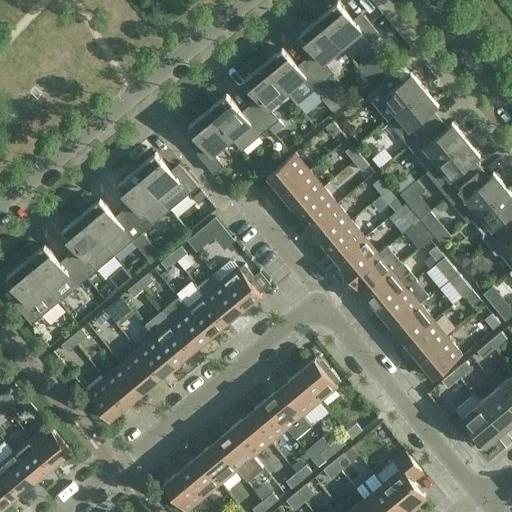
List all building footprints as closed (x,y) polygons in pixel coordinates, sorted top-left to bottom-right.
[(338,1),(319,17),(344,46),(351,55),(369,40),(371,43),(381,35),(365,15),(356,22),(338,1)] [(344,46),(319,17),(300,33),(318,54),(309,61),(325,81),(335,73),(326,61),(344,46)] [(283,47),(264,63),(288,92),(289,91),(298,103),(315,88),(316,89),(317,88),(325,81),(309,61),(301,68),(283,47)] [(288,92),(264,63),(245,78),(262,100),(254,107),(270,127),(274,132),(284,125),(279,119),(280,119),(270,107),(288,92)] [(402,80),(395,71),(367,94),(388,119),(425,88),(411,72),(410,72),(411,73),(402,80)] [(325,81),(317,88),(324,96),(332,89),(325,81)] [(439,105),(425,88),(388,119),(409,145),(437,121),(429,113),(438,106),(439,105)] [(208,109),(233,138),(242,150),(270,127),(254,107),(245,114),(228,93),(208,109)] [(233,138),(208,109),(189,124),(207,146),(198,153),(214,173),(224,164),(215,153),(233,138)] [(326,126),(335,136),(342,130),(333,120),(326,126)] [(444,130),(437,121),(409,145),(429,169),(438,162),(467,138),(453,121),(452,122),(452,123),(444,130)] [(481,155),(467,138),(438,162),(452,179),(453,178),(459,186),(478,171),(471,163),(479,156),(480,156),(481,155)] [(353,144),(346,150),(355,160),(362,154),(353,144)] [(269,174),(268,174),(277,185),(278,184),(277,183),(279,182),(285,190),(310,169),(296,151),(269,174)] [(156,152),(137,168),(161,197),(171,209),(189,194),(199,185),(183,166),(174,173),(156,152)] [(370,164),(362,154),(355,160),(363,170),(370,164)] [(161,197),(137,168),(118,183),(136,204),(127,212),(144,231),(171,209),(161,197)] [(324,186),(310,169),(285,190),(292,197),(290,199),(289,198),(288,199),(296,209),(324,186)] [(485,180),(478,171),(459,186),(466,194),(465,195),(479,212),(508,188),(494,171),(493,172),(494,173),(485,180)] [(381,177),(374,183),(382,193),(390,188),(381,177)] [(338,202),(324,186),(296,209),(305,219),(306,218),(305,217),(307,215),(313,223),(338,202)] [(398,197),(390,188),(382,193),(390,203),(398,197)] [(511,193),(508,188),(479,212),(473,217),(486,233),(485,233),(484,237),(491,245),(511,227),(511,193)] [(208,206),(213,214),(232,199),(227,192),(208,206)] [(101,198),(82,213),(116,254),(144,231),(127,212),(119,219),(101,198)] [(414,208),(422,217),(432,209),(433,208),(425,199),(414,208)] [(352,219),(338,202),(313,223),(319,231),(318,232),(317,231),(316,232),(324,242),(352,219)] [(457,231),(467,224),(451,202),(441,209),(457,231)] [(413,207),(407,213),(415,223),(422,217),(413,207)] [(432,209),(422,217),(430,227),(436,234),(443,242),(453,234),(432,209)] [(116,254),(82,213),(63,229),(80,250),(72,258),(88,277),(116,254)] [(430,227),(422,217),(415,223),(423,233),(430,227)] [(366,236),(352,219),(324,242),(332,252),(333,251),(332,250),(334,248),(341,256),(366,236)] [(207,224),(190,239),(199,250),(216,235),(207,224)] [(511,227),(491,245),(497,252),(501,253),(502,252),(511,264),(511,227)] [(134,240),(142,249),(152,241),(144,231),(134,239),(134,240)] [(380,252),(366,236),(341,256),(347,264),(344,266),(343,267),(351,276),(380,252)] [(45,244),(26,259),(60,300),(88,277),(72,258),(63,265),(45,244)] [(189,251),(183,244),(173,253),(178,260),(189,251)] [(389,244),(380,252),(351,276),(358,286),(359,285),(362,282),(368,290),(403,261),(389,244)] [(445,255),(437,245),(430,251),(438,260),(445,255)] [(178,260),(173,253),(163,261),(168,268),(178,260)] [(438,260),(436,262),(450,278),(459,271),(454,265),(445,255),(438,260)] [(60,300),(26,259),(7,275),(25,296),(16,304),(32,324),(60,300)] [(231,260),(216,272),(245,307),(262,293),(262,292),(261,292),(250,279),(255,275),(245,263),(241,267),(239,265),(235,260),(231,260)] [(417,278),(403,261),(368,290),(375,298),(373,299),(372,298),(371,299),(379,309),(407,286),(417,278)] [(459,271),(450,278),(464,295),(466,294),(473,288),(465,278),(459,271)] [(155,279),(149,272),(139,280),(145,287),(155,279)] [(216,272),(199,286),(226,318),(233,312),(235,314),(234,315),(235,315),(245,307),(216,272)] [(145,287),(139,280),(129,289),(135,296),(145,287)] [(196,283),(179,296),(211,335),(221,327),(220,326),(219,327),(218,325),(226,318),(199,286),(196,283)] [(421,303),(407,286),(379,309),(387,319),(388,318),(388,317),(389,316),(396,323),(421,303)] [(481,298),(473,288),(466,294),(474,304),(481,298)] [(211,335),(179,296),(163,310),(192,346),(200,339),(202,341),(201,342),(201,343),(211,335)] [(122,307),(116,300),(106,308),(111,315),(122,307)] [(435,319),(421,303),(396,323),(402,331),(400,333),(400,332),(399,332),(407,342),(435,319)] [(111,315),(106,308),(95,316),(101,324),(111,315)] [(192,346),(163,310),(146,324),(155,335),(178,362),(188,354),(187,353),(186,354),(185,352),(192,346)] [(493,312),(486,318),(494,328),(501,322),(493,312)] [(448,336),(435,319),(407,342),(415,352),(416,351),(415,350),(417,349),(423,357),(448,336)] [(88,335),(82,327),(72,336),(78,343),(88,335)] [(508,338),(502,330),(490,340),(496,348),(508,338)] [(178,362),(155,335),(138,348),(159,373),(167,367),(168,369),(167,370),(168,371),(178,362)] [(78,343),(72,336),(62,344),(68,351),(78,343)] [(463,353),(448,336),(423,357),(430,364),(428,366),(427,365),(426,366),(435,377),(436,376),(463,353)] [(496,348),(490,340),(478,350),(484,358),(496,348)] [(159,373),(138,348),(122,362),(145,390),(155,382),(154,381),(153,382),(151,380),(159,373)] [(317,358),(316,357),(298,372),(321,400),(339,386),(337,383),(342,380),(332,368),(327,372),(316,358),(317,358)] [(473,367),(467,360),(455,370),(461,377),(473,367)] [(145,390),(122,362),(105,376),(126,401),(133,394),(135,396),(134,397),(135,398),(145,390)] [(461,377),(455,370),(443,380),(449,387),(461,377)] [(321,400),(298,372),(288,380),(289,381),(290,380),(292,382),(284,389),(305,414),(321,400)] [(511,374),(498,386),(511,402),(511,374)] [(126,401),(105,376),(88,390),(110,417),(110,418),(121,409),(121,408),(120,409),(118,407),(126,401)] [(511,402),(498,386),(481,401),(502,427),(510,420),(511,422),(511,402)] [(14,396),(8,389),(0,395),(0,399),(4,404),(14,396)] [(305,414),(284,389),(276,395),(275,393),(276,392),(275,391),(265,400),(288,427),(305,414)] [(502,427),(481,401),(474,393),(456,408),(463,416),(462,416),(463,417),(474,431),(473,432),(473,433),(472,435),(472,436),(472,438),(472,440),(473,441),(474,443),(476,444),(478,445),(480,446),(483,446),(485,445),(486,445),(490,441),(497,436),(495,433),(502,427)] [(288,427),(265,400),(255,408),(256,409),(257,408),(258,410),(251,416),(271,441),(288,427)] [(271,441),(251,416),(243,423),(241,421),(242,420),(241,419),(232,427),(255,455),(271,441)] [(347,430),(352,437),(363,429),(357,422),(347,430)] [(71,450),(48,423),(31,437),(52,462),(59,456),(61,458),(60,458),(61,459),(72,450),(71,449),(71,450)] [(263,465),(255,455),(232,427),(222,435),(223,436),(223,435),(225,437),(217,444),(238,469),(247,479),(263,465)] [(340,436),(330,444),(336,451),(346,443),(340,436)] [(52,462),(31,437),(15,451),(38,479),(47,471),(46,470),(45,471),(44,469),(52,462)] [(238,469),(217,444),(210,450),(208,448),(209,447),(208,446),(198,455),(221,482),(238,469)] [(336,451),(330,444),(320,452),(326,459),(336,451)] [(406,450),(395,459),(377,475),(384,483),(407,511),(409,511),(418,505),(416,502),(426,495),(413,479),(423,471),(406,450)] [(38,479),(15,451),(0,462),(0,467),(18,490),(26,483),(28,485),(27,486),(27,487),(38,479)] [(352,461),(344,452),(334,461),(342,470),(352,461)] [(221,482),(198,455),(188,463),(189,464),(190,463),(192,465),(184,471),(205,496),(221,482)] [(342,470),(334,461),(324,469),(332,478),(342,470)] [(307,463),(297,472),(302,479),(313,470),(307,463)] [(0,501),(4,506),(14,498),(13,497),(12,498),(10,496),(18,490),(0,467),(0,501)] [(205,496),(184,471),(176,478),(175,476),(176,475),(175,474),(164,483),(165,484),(187,511),(205,496)] [(302,479),(297,472),(286,480),(292,487),(302,479)] [(315,492),(307,483),(297,491),(305,500),(315,492)] [(407,511),(384,483),(365,498),(376,511),(407,511)] [(273,491),(263,499),(269,506),(279,498),(273,491)] [(305,500),(297,491),(287,499),(295,509),(305,500)] [(376,511),(365,498),(348,511),(376,511)] [(262,511),(269,506),(263,499),(253,508),(256,511),(262,511)]
